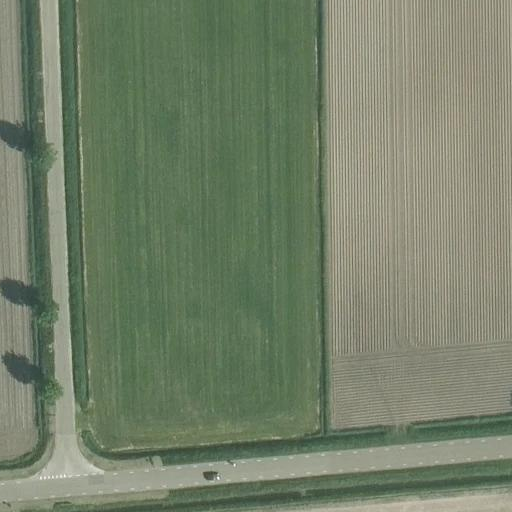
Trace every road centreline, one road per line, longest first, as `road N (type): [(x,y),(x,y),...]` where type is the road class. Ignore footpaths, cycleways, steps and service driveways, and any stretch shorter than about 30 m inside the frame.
road 1 (unclassified): [(67,487),(48,0)]
road 2 (tertiary): [(67,487),(511,447)]
